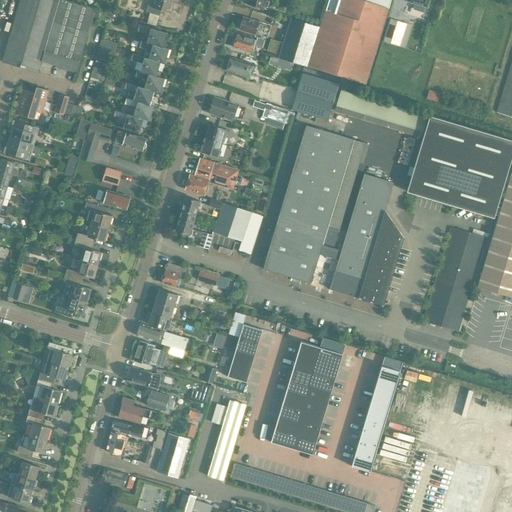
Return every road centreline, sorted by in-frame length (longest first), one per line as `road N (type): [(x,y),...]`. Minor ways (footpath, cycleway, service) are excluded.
road 1 (tertiary): [(121,348),(226,0)]
road 2 (residential): [(89,339),(39,507)]
road 3 (unclassified): [(386,511),(393,489),(249,446)]
road 4 (tertiary): [(73,511),(121,348)]
road 5 (residential): [(124,223),(89,339)]
